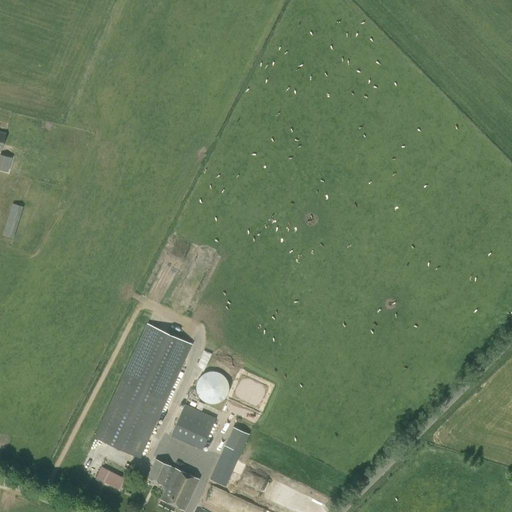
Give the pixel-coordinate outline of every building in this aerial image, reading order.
[(0,170),(8,172),(11,157),(0,154),(0,170)] [(3,235),(14,239),(23,208),(12,204),(3,235)] [(191,345),(147,325),(95,438),(139,458),(191,345)] [(196,385),(196,386),(196,387),(196,388),(196,389),(196,390),(197,391),(197,392),(197,393),(198,393),(198,394),(199,395),(199,396),(200,396),(200,397),(201,397),(201,398),(202,398),(203,399),(204,399),(204,400),(205,400),(206,400),(206,401),(207,401),(208,401),(209,401),(210,401),(211,401),(212,401),(213,401),(214,401),(215,401),(216,401),(217,401),(218,400),(219,400),(220,400),(220,399),(221,399),(221,398),(222,398),(223,397),(224,397),(224,396),(225,395),(225,394),(226,394),(226,393),(227,392),(227,391),(227,390),(228,390),(228,389),(228,388),(228,387),(228,386),(228,385),(228,384),(228,383),(228,382),(228,381),(227,380),(227,379),(227,378),(226,378),(226,377),(225,376),(225,375),(224,375),(224,374),(223,373),(222,373),(222,372),(221,372),(221,371),(220,371),(219,371),(218,370),(217,370),(216,370),(216,369),(215,369),(214,369),(213,369),(212,369),(211,369),(210,369),(209,369),(208,369),(207,370),(206,370),(205,370),(205,371),(204,371),(203,371),(203,372),(202,372),(201,373),(200,374),(199,375),(199,376),(198,376),(198,377),(197,378),(197,379),(197,380),(196,380),(196,381),(196,382),(196,383),(196,384),(196,385)] [(216,418),(185,404),(171,435),(201,449),(216,418)] [(249,434),(233,426),(224,445),(209,479),(225,486),(241,452),(249,434)] [(155,459),(146,479),(165,488),(160,499),(184,510),(198,479),(174,468),(155,459)] [(101,467),(96,477),(118,488),(123,479),(101,467)]
